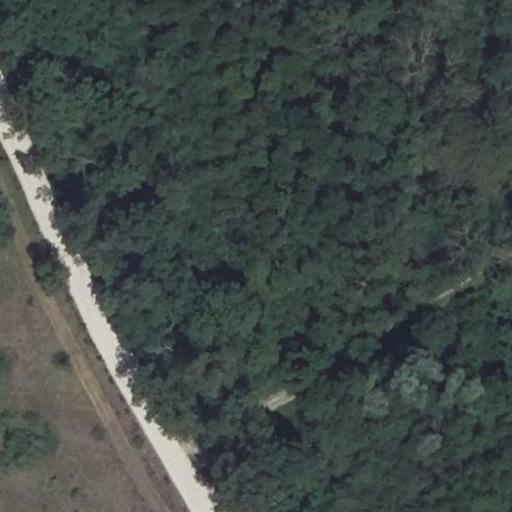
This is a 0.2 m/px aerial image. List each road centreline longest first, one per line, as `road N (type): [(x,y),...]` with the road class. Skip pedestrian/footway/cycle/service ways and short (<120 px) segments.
road 1 (track): [(0,108),(91,310),(203,511)]
road 2 (track): [(174,464),(511,256)]
